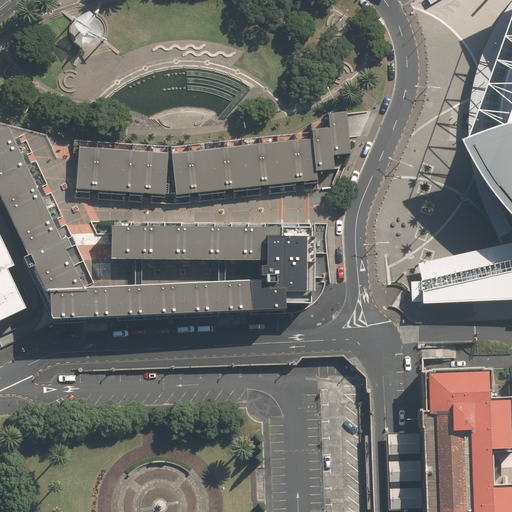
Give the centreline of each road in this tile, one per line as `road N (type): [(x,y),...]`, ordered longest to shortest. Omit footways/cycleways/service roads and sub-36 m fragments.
road 1 (residential): [(360,340),(100,347),(56,353),(0,379)]
road 2 (residential): [(360,340),(358,212),(406,82),(403,39),(384,0)]
road 3 (residential): [(360,340),(383,366),(389,511)]
